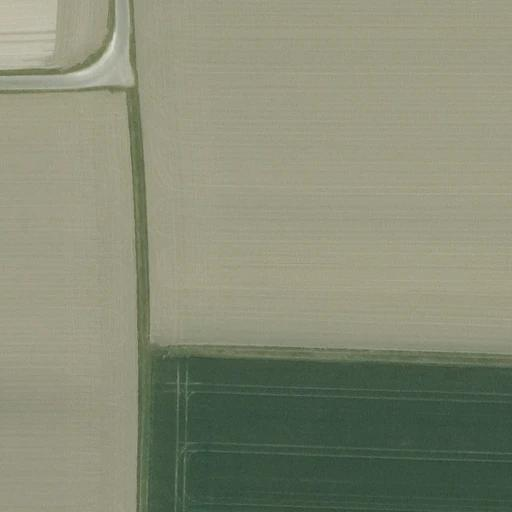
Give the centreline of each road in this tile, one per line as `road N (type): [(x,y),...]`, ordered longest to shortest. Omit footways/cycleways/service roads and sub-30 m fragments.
road 1 (track): [(123,64),(137,118),(144,230),(144,511)]
road 2 (track): [(147,355),(511,358)]
road 3 (unclassified): [(0,87),(73,85),(123,64)]
